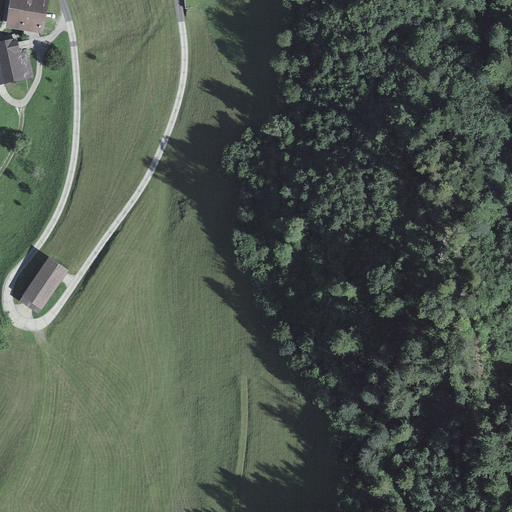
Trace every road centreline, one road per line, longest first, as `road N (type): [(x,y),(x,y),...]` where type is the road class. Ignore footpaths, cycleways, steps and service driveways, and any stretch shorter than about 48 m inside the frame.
road 1 (track): [(488,0),(491,96),(511,162)]
road 2 (track): [(0,88),(10,100),(26,99),(48,37),(70,23)]
